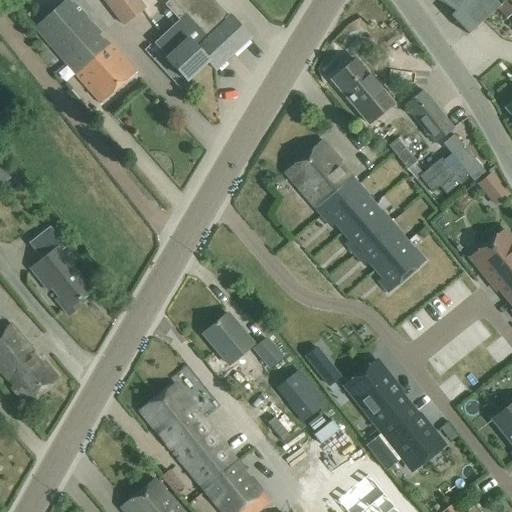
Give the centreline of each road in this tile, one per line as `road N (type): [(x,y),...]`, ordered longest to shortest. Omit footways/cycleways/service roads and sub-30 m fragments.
road 1 (tertiary): [(33,511),(179,246),(329,0)]
road 2 (unknown): [(230,162),(93,0)]
road 3 (unclassified): [(511,168),(450,60),(404,0)]
